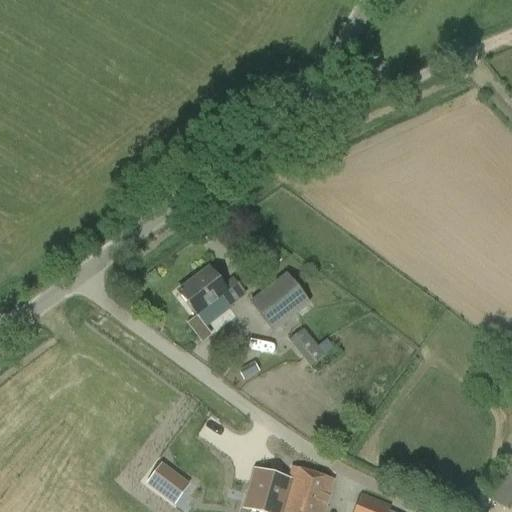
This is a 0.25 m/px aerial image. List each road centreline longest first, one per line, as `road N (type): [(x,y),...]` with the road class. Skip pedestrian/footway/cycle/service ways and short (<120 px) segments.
road 1 (unclassified): [(4,329),(290,116)]
road 2 (unclassified): [(290,116),(344,106),(496,41)]
road 3 (unclassified): [(290,116),(365,0)]
